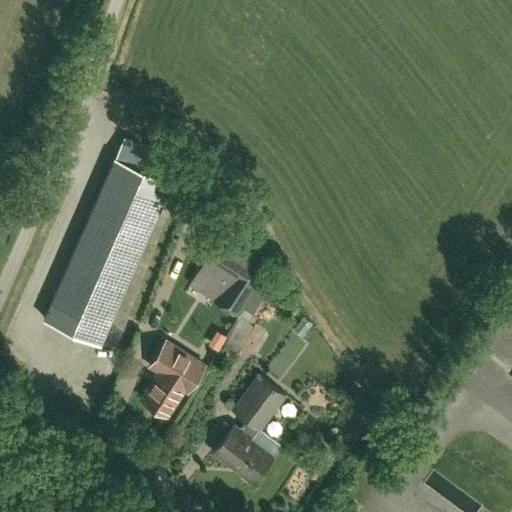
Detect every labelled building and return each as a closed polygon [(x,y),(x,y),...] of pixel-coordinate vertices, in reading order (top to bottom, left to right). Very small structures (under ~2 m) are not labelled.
[(241,37),(233,54),(249,61),(257,44),(241,37)] [(113,311),(179,160),(124,136),(58,286),(44,318),(100,342),(114,311),(113,311)] [(264,268),(250,259),(257,246),(225,225),(217,238),(204,258),(205,259),(189,282),(216,299),(236,312),(264,268)] [(260,353),(272,329),(258,322),(246,347),(260,353)] [(150,364),(159,370),(142,397),(168,414),(184,388),(187,390),(204,364),(166,339),(150,364)] [(285,371),(306,357),(298,344),(277,358),(285,371)] [(259,428),(286,393),(259,373),(233,408),(246,418),(239,428),(234,424),(214,450),(239,469),(239,470),(253,481),(274,454),(251,437),(258,427),(259,428)]
